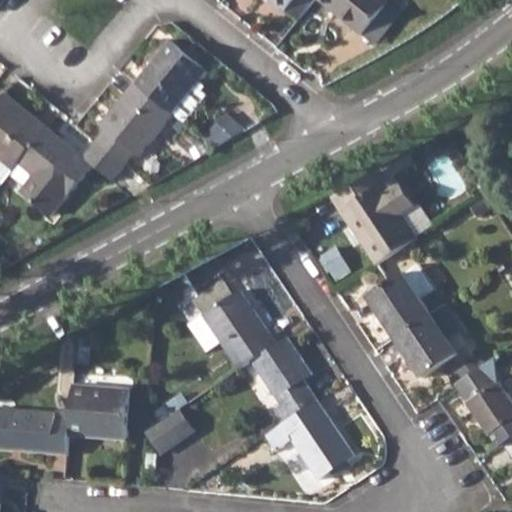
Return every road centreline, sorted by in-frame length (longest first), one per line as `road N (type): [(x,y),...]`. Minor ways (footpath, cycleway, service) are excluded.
road 1 (residential): [(239,186),(408,436),(420,499),(382,511)]
road 2 (residential): [(239,186),(0,315)]
road 3 (residential): [(337,133),(276,74),(170,0)]
road 4 (residential): [(511,23),(448,71),(337,133)]
road 5 (residential): [(40,0),(6,40),(74,97)]
road 6 (residential): [(74,97),(160,0)]
